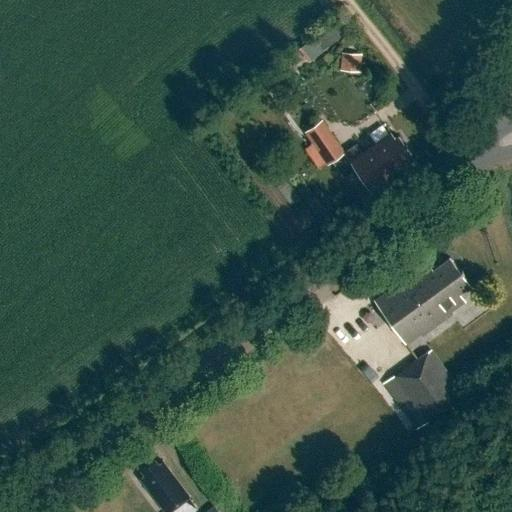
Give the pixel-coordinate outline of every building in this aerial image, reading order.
[(334,24),(342,35),(349,30),(336,13),(315,29),(319,34),(334,24)] [(304,48),(315,60),(342,37),(331,25),(304,48)] [(341,71),(362,74),(365,56),(344,52),(341,71)] [(304,132),(327,165),(345,153),(322,120),(304,132)] [(394,139),(391,133),(349,163),(370,193),(411,164),(405,156),(410,152),(398,136),(394,139)] [(465,301),(459,293),(470,285),(450,257),(432,270),(429,266),(419,273),(417,270),(374,301),(405,345),(465,301)] [(463,395),(430,350),(383,384),(416,430),(463,395)] [(168,511),(188,497),(162,461),(157,465),(154,460),(140,470),(144,475),(139,478),(164,511),(168,511)]
